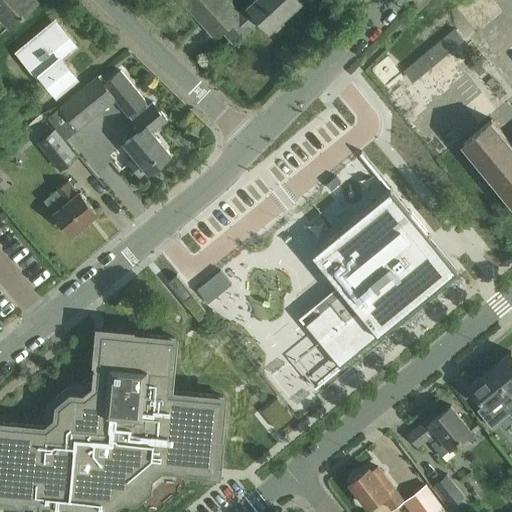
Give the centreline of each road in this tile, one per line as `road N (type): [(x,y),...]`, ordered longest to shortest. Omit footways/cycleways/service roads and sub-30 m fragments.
road 1 (residential): [(296,471),(511,293)]
road 2 (residential): [(47,320),(253,142)]
road 3 (residential): [(253,142),(102,0)]
road 4 (residential): [(253,142),(395,0)]
